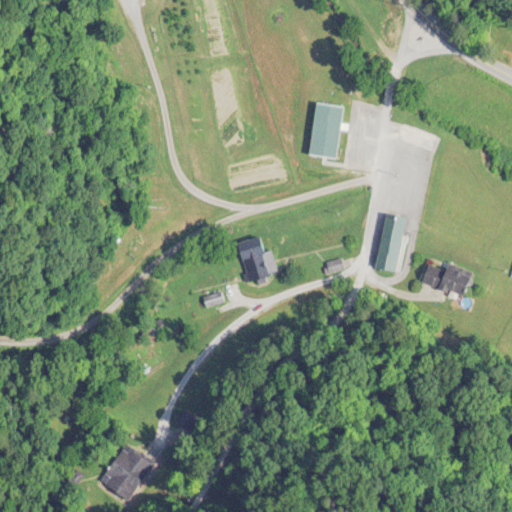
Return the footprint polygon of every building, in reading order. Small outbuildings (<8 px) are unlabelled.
[(318,102),(312,155),(339,157),(345,105),(318,102)] [(377,267),(397,271),(408,216),(389,212),(377,267)] [(240,241),(248,279),(278,273),(273,250),(266,251),(263,236),(240,241)] [(424,281),(466,295),(472,275),(431,261),(424,281)] [(207,306),(225,301),(223,294),(205,298),(207,306)] [(144,334),(153,343),(161,335),(151,326),(144,334)] [(127,445),(104,479),(130,496),(153,462),(127,445)]
